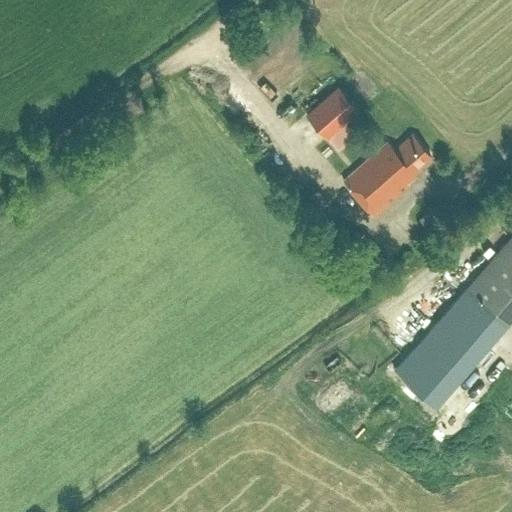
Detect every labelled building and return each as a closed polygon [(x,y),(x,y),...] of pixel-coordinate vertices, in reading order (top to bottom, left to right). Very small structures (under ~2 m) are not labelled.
[(325,132),(356,107),(338,85),(307,111),(325,132)] [(393,147),(387,140),(343,179),(374,215),(409,184),(404,178),(431,155),(411,132),(393,147)] [(427,229),(443,215),(434,203),(417,218),(427,229)] [(505,325),(511,316),(511,230),(463,290),(505,325)] [(362,231),(340,250),(367,280),(389,261),(362,231)] [(447,395),(482,353),(440,318),(405,360),(447,395)]
